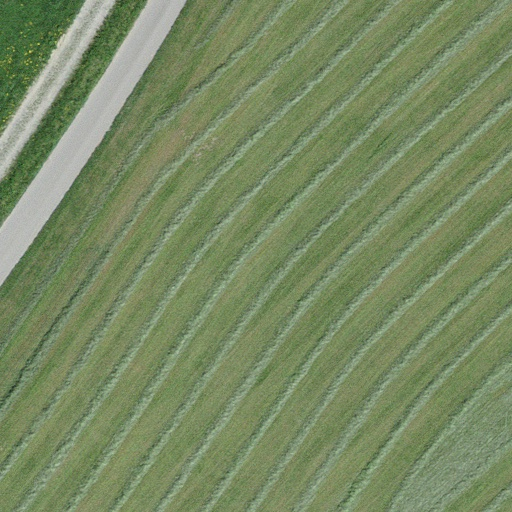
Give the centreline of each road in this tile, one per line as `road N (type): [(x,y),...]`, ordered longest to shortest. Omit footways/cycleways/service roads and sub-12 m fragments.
road 1 (tertiary): [(0,253),(167,0)]
road 2 (track): [(104,0),(0,163)]
